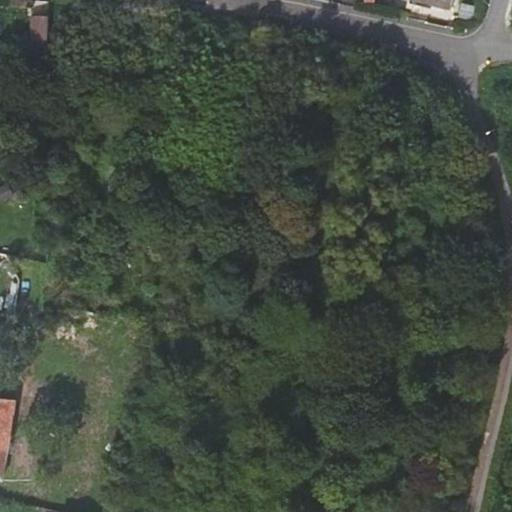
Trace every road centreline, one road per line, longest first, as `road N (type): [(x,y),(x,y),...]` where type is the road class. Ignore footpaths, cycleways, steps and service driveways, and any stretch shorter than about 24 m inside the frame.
road 1 (residential): [(462,511),(501,272),(474,55)]
road 2 (residential): [(474,55),(182,0)]
